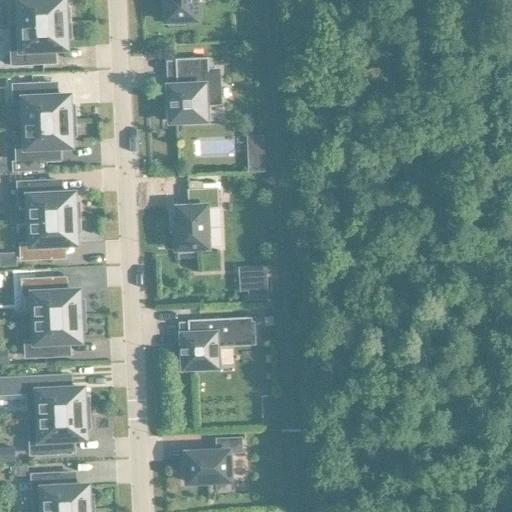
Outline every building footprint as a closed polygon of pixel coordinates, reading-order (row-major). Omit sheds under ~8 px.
[(15,0),(17,35),(76,32),(76,17),(71,17),(70,8),(46,9),(46,0),(15,0)] [(173,0),(174,1),(171,2),(173,30),(175,30),(175,34),(191,33),(190,29),(204,29),(202,0),(173,0)] [(76,32),(17,35),(19,73),(49,72),(49,58),(73,57),(72,48),(77,47),(76,32)] [(182,68),(183,95),(176,95),(177,116),(176,116),(177,131),(186,131),(186,130),(213,129),(212,113),(226,112),(225,79),(215,80),(215,66),(182,68)] [(31,108),(32,132),(81,130),(81,115),(76,115),(75,105),(51,106),(51,93),(20,95),(21,109),(31,108)] [(81,130),(32,132),(33,156),(23,156),(24,170),(52,169),(54,169),(54,156),(78,155),(77,145),(82,145),(81,130)] [(13,167),(0,167),(0,181),(13,181),(13,167)] [(24,170),(19,171),(20,181),(53,179),(52,169),(24,170)] [(36,218),(36,229),(86,227),(85,212),(80,212),(80,203),(56,204),(55,191),(25,192),(26,219),(36,218)] [(184,216),(185,229),(182,229),(183,258),(186,258),(187,262),(202,261),(202,257),(208,257),(215,256),(213,217),(225,216),(224,200),(224,198),(195,199),(195,216),(184,216)] [(36,229),(37,253),(28,254),(28,268),(59,267),(58,253),(82,252),(82,242),(87,242),(86,227),(36,229)] [(22,262),(6,263),(6,276),(23,275),(22,262)] [(262,276),(255,300),(255,309),(274,309),(273,276),(262,276)] [(41,327),(91,325),(90,310),(85,310),(85,300),(61,301),(60,288),(29,289),(30,304),(40,303),(41,327)] [(41,327),(42,351),(32,351),(33,365),(64,364),(63,351),(87,350),(86,340),(91,340),(91,325),(41,327)] [(259,326),(194,329),(195,343),(193,343),(188,343),(189,364),(188,364),(188,379),(193,379),(193,378),(224,377),(223,354),(260,352),(259,326)] [(14,358),(0,359),(0,375),(15,374),(14,358)] [(36,425),(95,422),(94,407),(90,407),(89,398),(65,399),(65,386),(3,389),(3,403),(35,401),(36,425)] [(282,421),(269,422),(270,434),(283,434),(282,421)] [(36,425),(38,463),(68,461),(68,448),(92,447),(91,438),(96,437),(95,422),(36,425)] [(195,491),(237,489),(235,462),(248,461),(248,447),(223,448),(223,461),(193,462),(194,471),(194,473),(190,474),(190,489),(194,489),(195,491)] [(21,455),(0,455),(0,472),(22,472),(21,455)] [(34,475),(17,476),(18,485),(34,485),(34,475)] [(40,511),(99,511),(99,504),(94,505),(94,495),(70,496),(69,483),(39,485),(40,511)]
